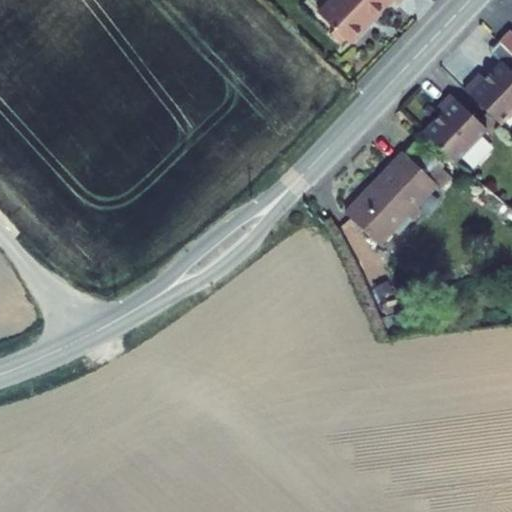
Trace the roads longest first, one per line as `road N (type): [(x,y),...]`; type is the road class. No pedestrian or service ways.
road 1 (tertiary): [(469,0),(286,191)]
road 2 (tertiary): [(143,303),(223,265),(286,191)]
road 3 (tertiary): [(286,191),(194,251),(143,303)]
road 4 (residential): [(90,333),(0,234)]
